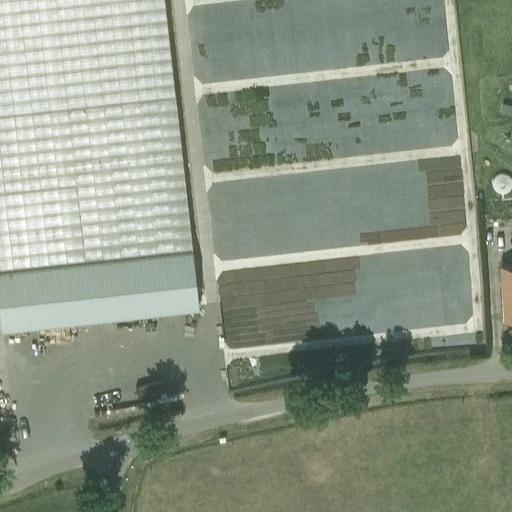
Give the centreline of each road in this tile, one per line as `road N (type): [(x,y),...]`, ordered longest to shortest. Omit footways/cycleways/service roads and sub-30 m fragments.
road 1 (unclassified): [(125,442),(398,381),(511,367)]
road 2 (unclassified): [(0,485),(125,442)]
